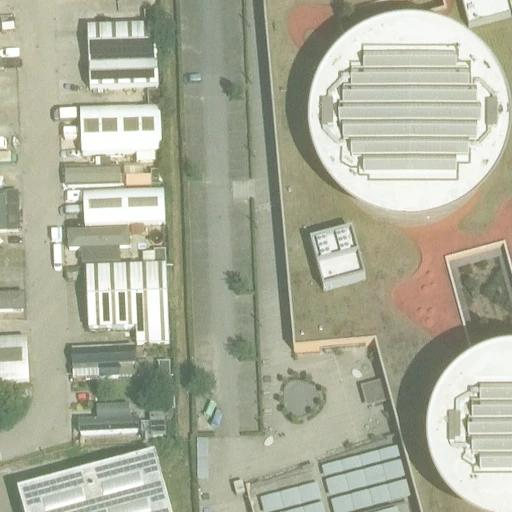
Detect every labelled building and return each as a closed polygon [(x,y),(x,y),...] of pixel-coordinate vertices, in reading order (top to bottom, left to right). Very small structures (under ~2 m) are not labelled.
[(262,0),(288,284),(497,228),(511,224),(511,14),(508,0),(262,0)] [(155,13),(144,13),(145,27),(151,26),(156,26),(155,13)] [(84,67),(152,65),(151,26),(145,27),(83,29),(84,67)] [(157,66),(89,69),(90,93),(159,90),(157,66)] [(159,93),(148,93),(148,107),(159,107),(159,93)] [(76,113),(78,156),(158,153),(156,110),(76,113)] [(162,173),(151,173),(151,187),(162,187),(162,173)] [(20,194),(0,194),(0,233),(22,232),(20,194)] [(83,197),(85,228),(130,226),(143,226),(165,225),(163,194),(83,197)] [(418,511),(511,511),(511,224),(497,228),(288,284),(294,354),(374,347),(384,383),(365,388),(371,409),(390,404),(418,511)] [(144,236),(143,226),(130,226),(131,237),(144,236)] [(165,252),(154,252),(154,267),(165,266),(165,252)] [(22,257),(0,257),(0,271),(1,272),(1,268),(22,267),(22,257)] [(164,346),(160,267),(82,271),(85,331),(133,329),(134,347),(164,346)] [(9,301),(0,301),(0,314),(10,314),(9,301)] [(27,341),(0,342),(0,385),(30,384),(27,341)] [(137,348),(74,352),(75,369),(138,366),(137,348)] [(169,365),(159,365),(160,379),(170,378),(169,365)] [(100,421),(79,421),(79,436),(140,434),(139,420),(130,420),(129,408),(99,409),(100,421)] [(151,424),(141,425),(142,440),(166,438),(164,416),(150,417),(151,424)] [(22,511),(169,511),(155,458),(18,495),(22,511)]
